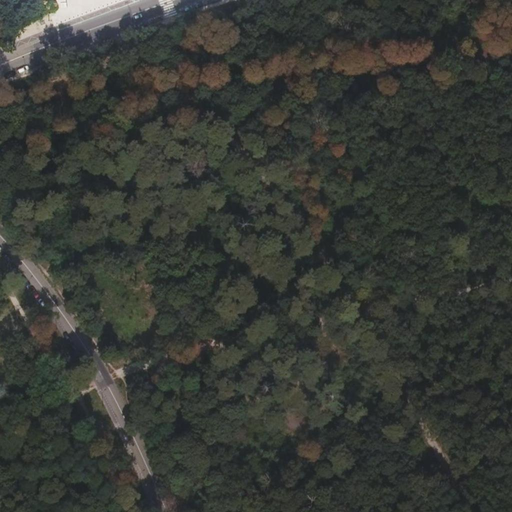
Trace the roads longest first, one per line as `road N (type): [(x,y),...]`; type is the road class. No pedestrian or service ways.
road 1 (track): [(125,41),(314,241),(428,432)]
road 2 (unknown): [(102,380),(176,353),(511,282)]
road 3 (unclassified): [(162,511),(102,380),(0,238)]
road 4 (tertiary): [(175,0),(0,64)]
